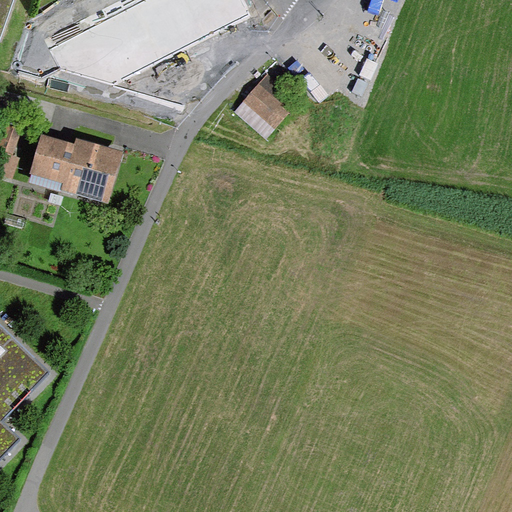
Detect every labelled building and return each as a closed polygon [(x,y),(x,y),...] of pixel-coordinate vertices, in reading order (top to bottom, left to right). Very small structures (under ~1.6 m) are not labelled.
[(0,0),(0,41),(14,0),(0,0)] [(186,2),(181,0),(124,0),(114,22),(163,47),(175,25),(193,35),(203,14),(185,5),(186,2)] [(192,92),(126,69),(123,76),(109,69),(107,73),(84,62),(76,79),(99,90),(96,96),(113,104),(112,107),(178,131),(192,92)] [(299,103),(268,76),(234,116),(266,143),(299,103)] [(27,103),(0,94),(0,116),(21,123),(27,103)] [(18,162),(14,161),(23,132),(5,127),(0,141),(0,180),(12,184),(18,162)] [(73,156),(41,147),(29,192),(109,214),(123,162),(75,149),(73,156)] [(0,464),(21,442),(3,425),(51,375),(0,326),(0,464)]
